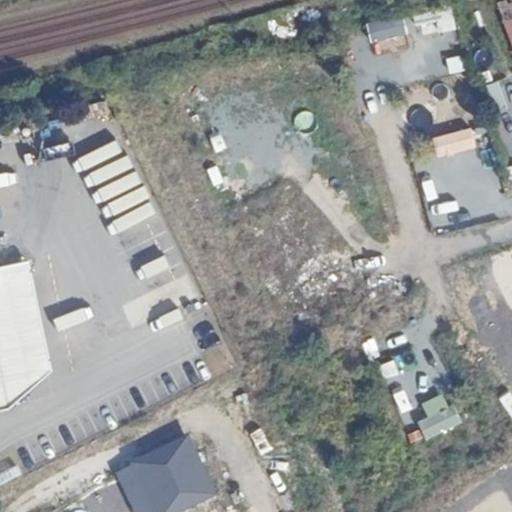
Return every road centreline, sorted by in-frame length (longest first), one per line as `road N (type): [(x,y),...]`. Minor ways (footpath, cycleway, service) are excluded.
road 1 (track): [(13,511),(21,496),(256,383),(260,359),(128,97),(72,88),(0,102)]
road 2 (track): [(511,398),(419,264),(361,245),(264,146)]
